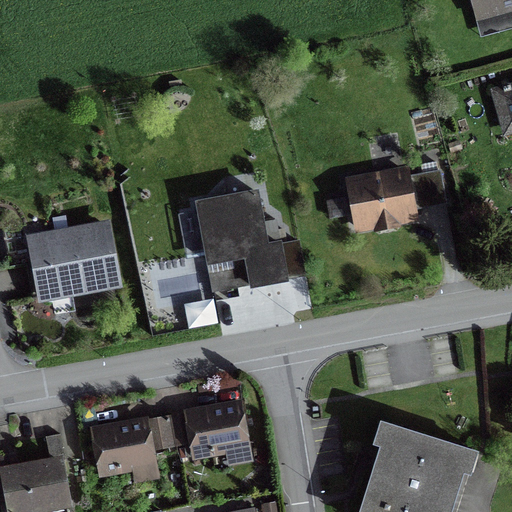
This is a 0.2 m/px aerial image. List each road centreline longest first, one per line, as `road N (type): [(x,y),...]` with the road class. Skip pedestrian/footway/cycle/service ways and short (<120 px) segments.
road 1 (residential): [(1,391),(269,341)]
road 2 (residential): [(269,341),(511,298)]
road 3 (residential): [(298,511),(269,341)]
